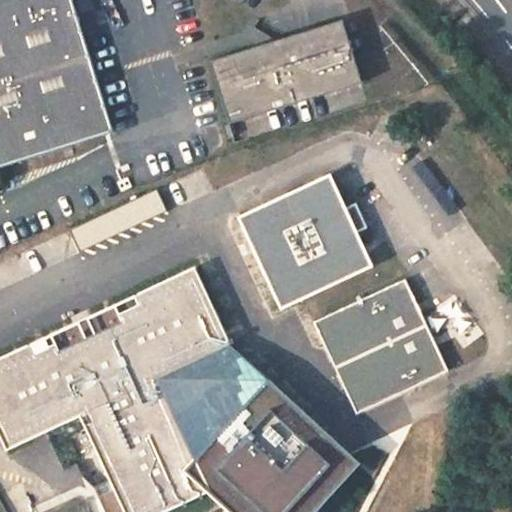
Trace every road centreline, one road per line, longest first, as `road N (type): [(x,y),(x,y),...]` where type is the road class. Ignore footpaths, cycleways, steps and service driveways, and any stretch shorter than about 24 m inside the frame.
road 1 (unknown): [(0,220),(128,150),(163,113),(123,0)]
road 2 (residential): [(0,313),(219,211)]
road 3 (unknown): [(219,211),(355,146)]
